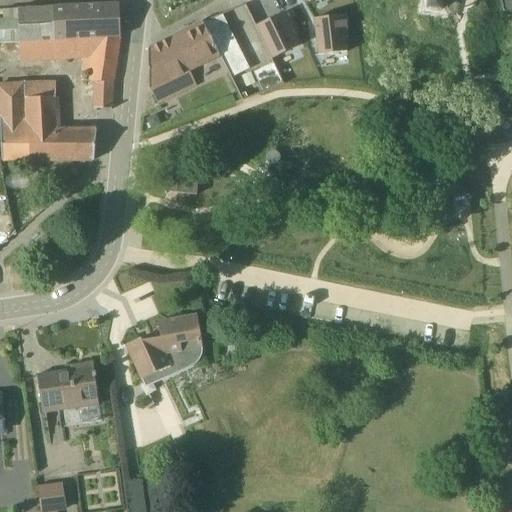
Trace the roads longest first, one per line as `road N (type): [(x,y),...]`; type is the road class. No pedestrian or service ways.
road 1 (unclassified): [(119,156),(108,253),(76,293),(0,311)]
road 2 (residential): [(133,0),(119,156)]
